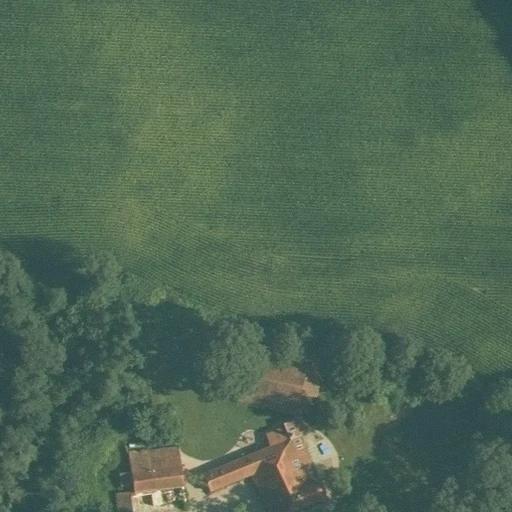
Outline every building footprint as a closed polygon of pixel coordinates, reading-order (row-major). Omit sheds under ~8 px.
[(316,398),(324,357),(240,341),(231,380),(241,383),(238,395),(238,398),(243,399),(242,404),(296,416),(298,410),(303,411),(307,396),(316,398)] [(271,447),(245,458),(203,475),(210,492),(251,475),(268,511),(293,511),(325,500),(302,438),(301,433),(304,432),(299,419),(283,425),(285,429),(266,436),(271,447)] [(178,450),(131,456),(133,474),(180,467),(178,450)] [(180,467),(133,474),(135,493),(179,487),(182,486),(180,467)] [(179,487),(135,493),(137,508),(181,501),(179,487)]
